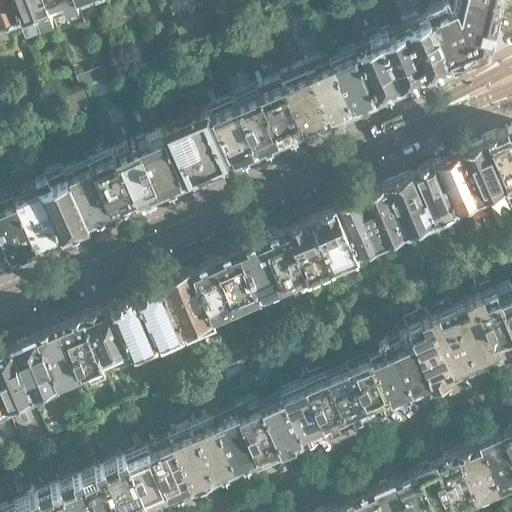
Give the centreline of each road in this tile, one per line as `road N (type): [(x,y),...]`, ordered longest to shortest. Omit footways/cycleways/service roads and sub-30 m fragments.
road 1 (tertiary): [(0,299),(470,94)]
road 2 (residential): [(219,511),(511,385)]
